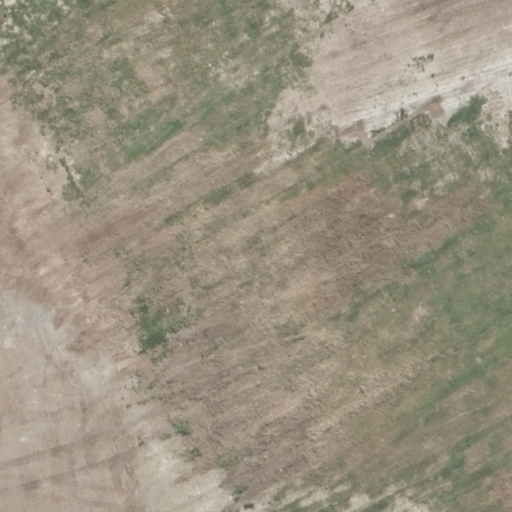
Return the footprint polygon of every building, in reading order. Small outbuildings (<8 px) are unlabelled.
[(0,0),(9,13),(29,0),(0,0)] [(204,51),(171,0),(165,0),(102,40),(137,95),(205,52),(204,51)] [(171,0),(204,51),(285,0),(171,0)] [(511,230),(450,109),(256,208),(328,349),(511,255),(511,230)] [(87,325),(0,375),(0,379),(40,448),(128,396),(87,325)] [(511,511),(511,391),(407,450),(440,511),(493,511),(497,510),(497,511),(511,511)] [(0,511),(231,511),(184,434),(54,511),(33,511),(19,488),(0,498),(0,511)] [(400,511),(374,458),(306,491),(316,511),(400,511)]
